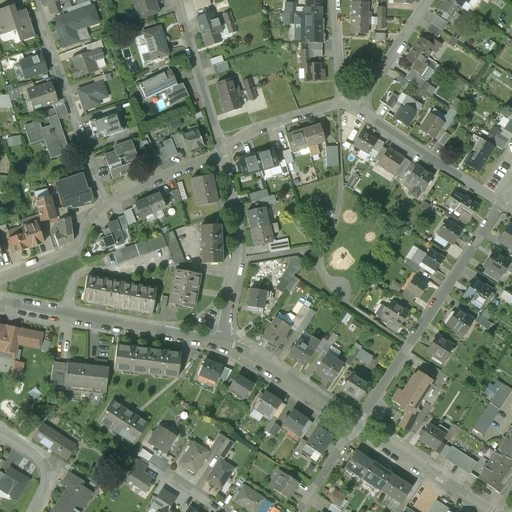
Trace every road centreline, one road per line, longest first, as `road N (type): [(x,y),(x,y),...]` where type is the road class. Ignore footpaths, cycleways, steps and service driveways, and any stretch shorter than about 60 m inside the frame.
road 1 (residential): [(358,427),(499,202)]
road 2 (residential): [(219,344),(0,299)]
road 3 (residential): [(103,207),(32,0)]
road 4 (residential): [(215,146),(236,261),(219,344)]
road 5 (residential): [(499,202),(344,97)]
road 6 (residential): [(358,427),(219,344)]
road 7 (residential): [(487,511),(358,427)]
road 8 (residential): [(174,0),(215,146)]
road 9 (residential): [(344,97),(261,122),(215,146)]
road 10 (residential): [(103,207),(71,249),(0,278)]
road 11 (residential): [(215,146),(103,207)]
road 12 (residential): [(423,0),(372,77),(344,97)]
